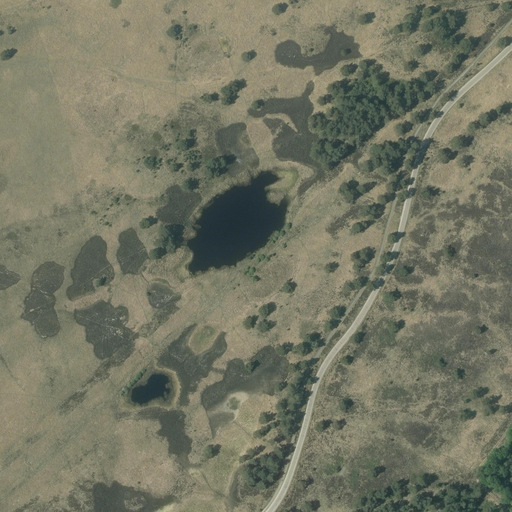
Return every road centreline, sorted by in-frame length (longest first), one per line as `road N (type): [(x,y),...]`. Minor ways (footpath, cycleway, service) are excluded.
road 1 (tertiary): [(269,511),(286,484),(323,368),(388,268),(430,131),(511,44)]
road 2 (track): [(511,419),(472,480),(507,511)]
